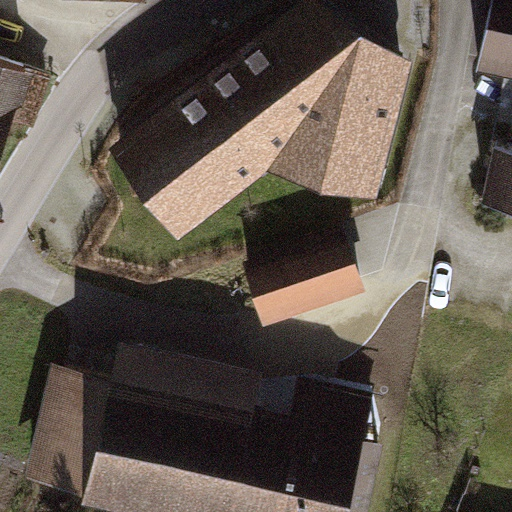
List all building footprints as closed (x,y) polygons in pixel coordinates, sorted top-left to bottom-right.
[(374,163),(401,60),(311,0),(306,0),(136,128),(162,162),(148,173),(154,182),(169,172),(194,206),(261,155),(282,139),(323,150),(319,166),(329,169),(333,152),(374,163)] [(511,66),(511,0),(493,0),(480,60),(511,66)] [(0,136),(10,111),(31,118),(48,71),(0,53),(0,136)] [(162,162),(136,128),(118,143),(176,219),(194,206),(169,172),(154,182),(148,173),(162,162)] [(282,139),(261,155),(369,184),(374,163),(333,152),(329,169),(319,166),(323,150),(282,139)] [(511,143),(498,140),(486,194),(511,199),(511,143)] [(346,230),(250,262),(266,309),(362,277),(346,230)] [(362,511),(380,436),(67,364),(42,471),(218,511),(362,511)]
